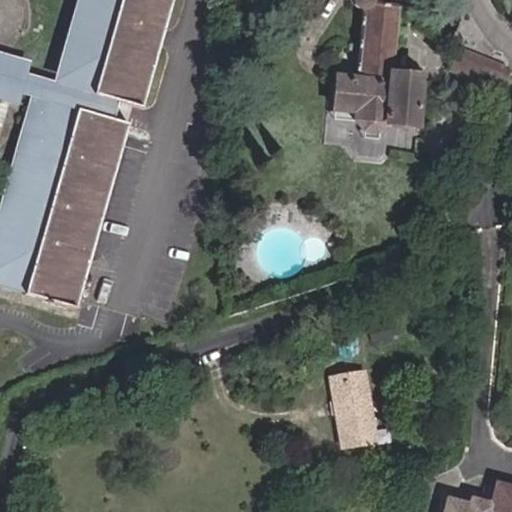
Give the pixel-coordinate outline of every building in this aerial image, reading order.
[(89,0),(65,83),(94,92),(91,103),(77,99),(73,117),(61,113),(58,123),(36,117),(14,193),(0,237),(0,286),(25,295),(22,303),(34,307),(75,318),(109,199),(127,131),(113,127),(117,112),(140,118),(174,0),(89,0)] [(362,117),(362,128),(365,138),(392,139),(398,129),(423,129),(424,80),(400,78),(402,8),(375,7),(375,3),(374,1),(373,0),(358,0),(358,2),(358,5),(358,8),(359,10),(362,11),(364,13),(362,65),(360,66),(357,67),(355,69),(352,72),(348,76),(344,85),(342,116),(362,117)] [(487,85),(496,66),(460,50),(451,70),(487,85)] [(29,75),(0,65),(0,106),(19,111),(21,101),(61,113),(73,117),(77,99),(26,84),(29,75)] [(511,71),(496,66),(487,85),(504,93),(511,71)] [(341,127),(362,128),(362,117),(342,116),(341,127)] [(333,456),(365,452),(356,382),(324,386),(333,456)] [(453,511),(511,511),(456,502),(453,511)]
